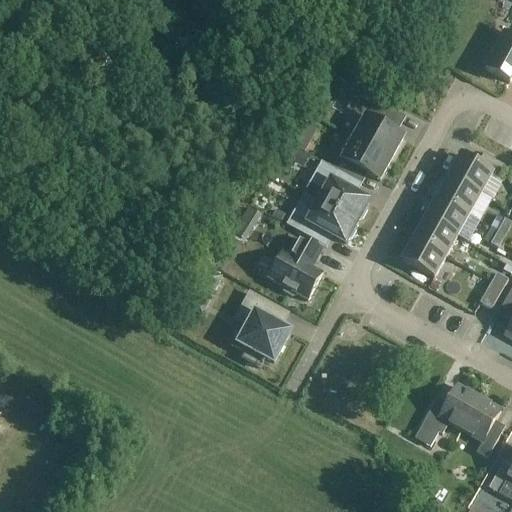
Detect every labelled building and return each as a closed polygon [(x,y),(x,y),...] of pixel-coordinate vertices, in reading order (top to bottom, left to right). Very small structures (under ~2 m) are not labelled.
[(66,0),(65,5),(106,9),(105,0),(66,0)] [(487,66),(484,72),(509,86),(511,79),(511,41),(503,37),(494,53),(491,51),(483,64),(487,66)] [(86,44),(58,71),(83,96),(112,67),(86,44)] [(339,97),(343,90),(335,86),(331,92),(339,97)] [(396,138),(378,128),(387,111),(357,94),(347,112),(365,122),(354,142),(391,163),(403,142),(396,138)] [(380,184),(391,163),(354,142),(345,137),(328,168),(350,180),(355,170),(380,184)] [(452,169),(446,179),(480,198),(492,177),(498,181),(505,169),(483,157),(477,168),(461,160),(456,169),(452,169)] [(319,205),(357,226),(369,206),(356,199),(343,191),(350,180),(328,168),(321,164),(309,187),(324,196),(319,205)] [(480,198),(446,179),(440,190),(442,193),(438,202),(469,219),(480,198)] [(429,210),(423,220),(457,239),(469,219),(438,202),(433,210),(429,210)] [(345,247),(357,226),(319,205),(314,214),(299,206),(286,228),(314,244),(320,233),(333,240),(345,247)] [(457,239),(423,220),(417,231),(420,235),(415,243),(446,260),(457,239)] [(504,223),(497,235),(504,240),(511,227),(504,223)] [(504,240),(497,235),(490,248),(497,252),(504,240)] [(296,239),(297,239),(286,258),(280,254),(265,280),(279,288),(280,293),(292,300),(297,298),(308,304),(323,278),(310,271),(312,265),(315,266),(322,254),(296,239)] [(446,260),(415,243),(410,251),(406,251),(402,259),(404,263),(403,264),(434,281),(446,260)] [(188,311),(201,318),(210,302),(222,279),(209,272),(188,311)] [(497,277),(488,292),(500,298),(508,283),(497,277)] [(500,298),(488,292),(479,307),(491,313),(500,298)] [(273,366),(290,336),(269,324),(276,311),(249,296),(235,323),(248,330),(239,347),(248,352),(245,357),(262,366),(264,361),(273,366)] [(511,305),(509,304),(498,325),(508,331),(503,339),(511,344),(511,305)] [(37,395),(32,408),(56,418),(66,396),(28,380),(24,389),(37,395)] [(449,427),(462,435),(480,403),(457,390),(444,412),(434,407),(422,429),(423,429),(415,443),(430,451),(439,437),(442,439),(449,427)] [(501,415),(480,403),(462,435),(483,446),(477,457),(487,462),(502,436),(492,431),(501,415)] [(511,504),(511,471),(503,466),(488,491),(511,504)]
